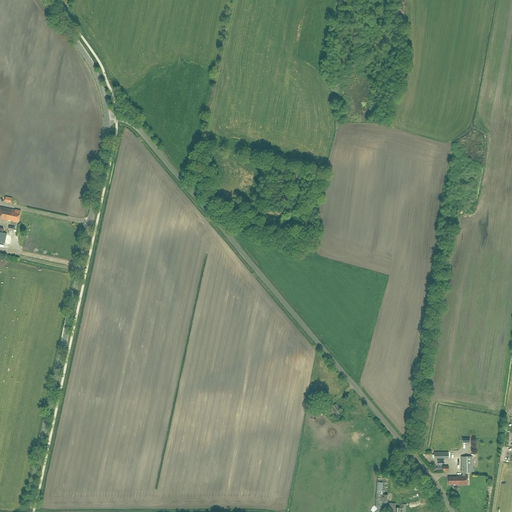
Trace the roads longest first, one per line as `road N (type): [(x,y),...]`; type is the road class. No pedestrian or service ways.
road 1 (unclassified): [(452,511),(143,135),(127,120),(106,119)]
road 2 (tertiary): [(26,511),(106,119)]
road 3 (track): [(187,188),(235,0)]
road 4 (tertiary): [(106,119),(91,65),(45,0)]
